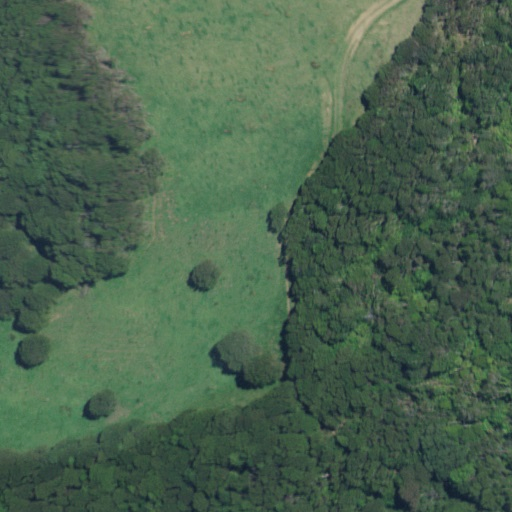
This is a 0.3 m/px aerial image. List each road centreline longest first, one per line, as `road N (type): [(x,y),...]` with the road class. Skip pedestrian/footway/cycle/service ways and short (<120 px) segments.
road 1 (track): [(289,273),(289,385),(430,480),(511,499)]
road 2 (track): [(428,0),(384,55),(289,273)]
road 3 (track): [(289,273),(399,263),(492,288),(511,306)]
